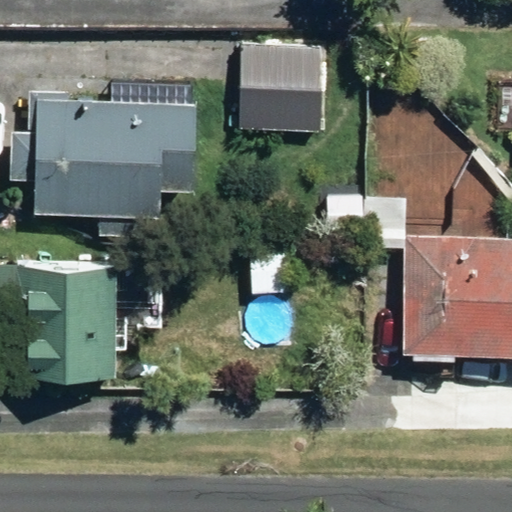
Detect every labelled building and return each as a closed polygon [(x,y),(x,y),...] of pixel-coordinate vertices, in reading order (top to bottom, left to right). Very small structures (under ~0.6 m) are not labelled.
[(235,119),(317,122),(318,39),(236,36),(235,119)] [(95,229),(152,230),(153,183),(187,184),(188,93),(30,92),(28,207),(95,209),(95,229)] [(359,238),(393,239),(395,192),(361,191),(359,238)] [(394,345),(511,346),(511,230),(396,229),(394,345)] [(244,244),(246,285),(283,283),(280,241),(244,244)] [(6,367),(108,367),(109,259),(0,258),(0,320),(7,321),(6,367)]
